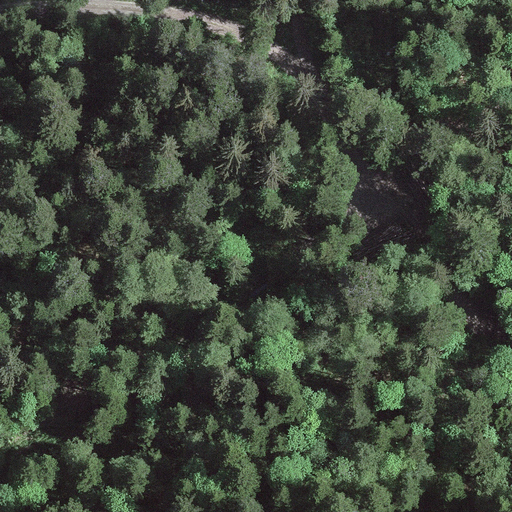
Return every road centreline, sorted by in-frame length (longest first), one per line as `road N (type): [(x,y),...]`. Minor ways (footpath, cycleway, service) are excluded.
road 1 (track): [(132,0),(219,18),(294,62),(340,136),(414,206),(458,301),(475,320),(511,331)]
road 2 (track): [(304,79),(436,138),(483,123),(511,102)]
